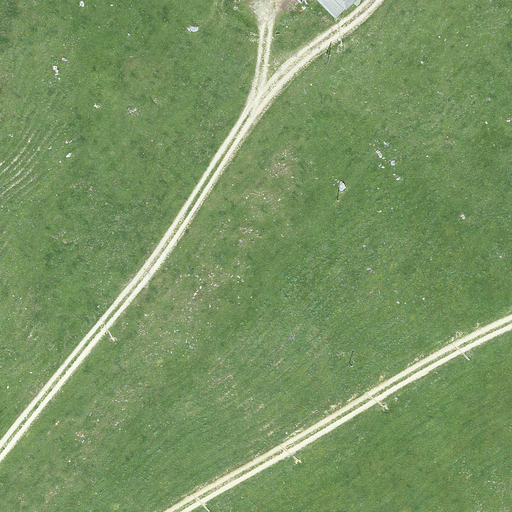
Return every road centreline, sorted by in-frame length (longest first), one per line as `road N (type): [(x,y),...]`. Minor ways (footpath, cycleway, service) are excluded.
road 1 (track): [(373,0),(269,89),(160,253),(0,453)]
road 2 (track): [(176,511),(511,321)]
